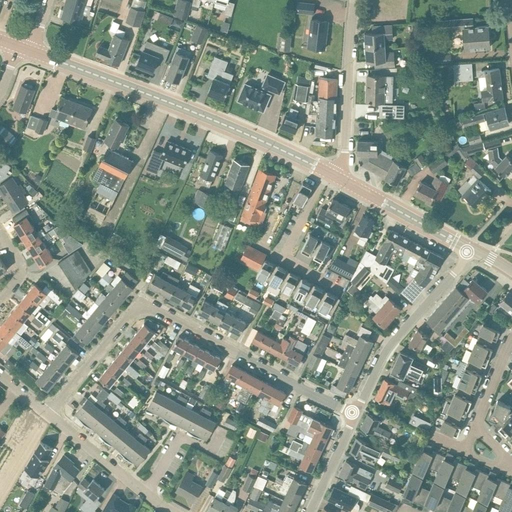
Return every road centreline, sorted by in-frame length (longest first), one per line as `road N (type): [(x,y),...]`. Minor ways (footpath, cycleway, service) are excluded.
road 1 (residential): [(47,412),(141,303),(354,414)]
road 2 (tertiary): [(325,171),(31,52)]
road 3 (residential): [(469,249),(388,343),(354,414)]
road 4 (unclassified): [(336,176),(344,161),(351,0)]
road 5 (residential): [(325,171),(282,257),(338,287)]
road 6 (tertiary): [(469,249),(336,176)]
road 7 (residential): [(47,412),(143,493)]
